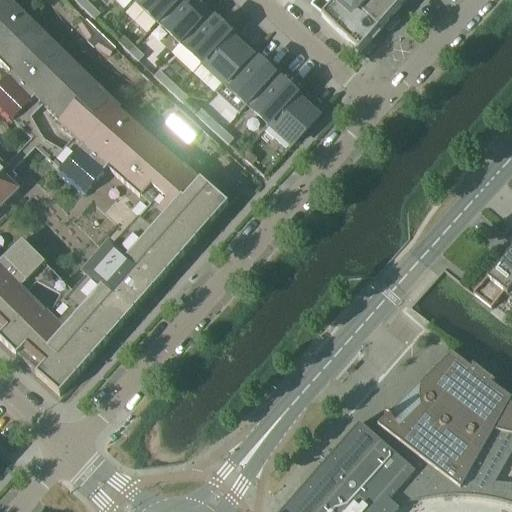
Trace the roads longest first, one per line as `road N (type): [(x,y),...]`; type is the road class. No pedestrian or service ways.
road 1 (residential): [(375,107),(65,453)]
road 2 (tertiary): [(485,189),(206,511)]
road 3 (residential): [(375,107),(263,0)]
road 4 (residential): [(474,0),(375,107)]
